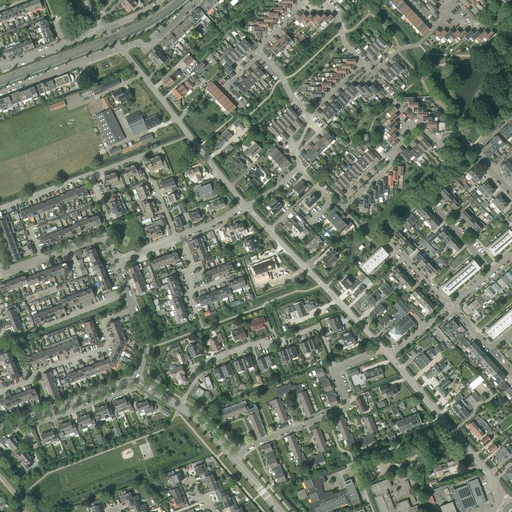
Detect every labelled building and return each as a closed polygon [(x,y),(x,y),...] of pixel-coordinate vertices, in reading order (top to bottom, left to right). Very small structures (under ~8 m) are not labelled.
[(39,0),(36,0),(34,1),(37,9),(42,8),(39,0)] [(134,0),(133,0),(125,8),(129,12),(134,7),(135,9),(139,6),(140,7),(143,4),(138,0),(136,2),(134,0)] [(214,9),(205,0),(203,2),(203,3),(200,6),(207,13),(212,8),(213,9),(214,9)] [(205,0),(214,9),(214,8),(213,7),(218,3),(215,0),(205,0)] [(281,0),(281,3),(283,3),(283,4),(288,4),(288,8),(290,9),(290,4),(293,4),(292,0),(281,0)] [(398,0),(393,5),(396,8),(403,2),(401,0),(398,0)] [(427,0),(429,1),(437,9),(438,8),(435,5),(437,3),(434,0),(427,0)] [(34,1),(29,3),(32,11),(37,9),(34,1)] [(437,9),(429,1),(425,4),(430,9),(428,11),(435,18),(438,15),(435,11),(437,9)] [(396,8),(399,12),(406,5),(403,2),(396,8)] [(29,3),(24,5),(27,13),(32,11),(29,3)] [(278,3),(278,8),(283,8),(283,13),(285,13),(285,8),(288,8),(288,4),(283,4),(283,3),(281,3),(278,3)] [(24,5),(19,7),(22,15),(27,13),(24,5)] [(399,12),(403,15),(410,9),(406,5),(399,12)] [(19,7),(14,9),(17,17),(22,15),(19,7)] [(195,10),(193,11),(202,20),(202,19),(201,18),(205,15),(198,8),(196,11),(195,10)] [(273,8),(273,13),(278,13),(278,18),(280,18),(280,13),(283,13),(283,8),(278,8),(273,8)] [(14,9),(8,10),(12,19),(12,21),(15,20),(14,18),(17,17),(14,9)] [(403,15),(406,19),(413,12),(410,9),(403,15)] [(8,10),(3,12),(7,21),(12,19),(8,10)] [(193,14),(190,16),(197,22),(198,24),(202,20),(193,11),(192,13),(193,14)] [(300,24),(301,23),(303,21),(307,18),(303,14),(302,16),(298,12),(296,14),(299,18),(296,20),(300,24)] [(304,26),(308,23),(310,21),(313,18),(310,14),(308,16),(305,12),(303,14),(307,18),(303,21),(301,23),(304,26)] [(312,26),(314,24),(315,23),(317,21),(320,18),(317,14),(315,16),(312,12),(310,14),(313,18),(310,21),(308,23),(312,26)] [(406,19),(409,22),(416,15),(413,12),(406,19)] [(269,13),(268,17),(268,18),(273,18),(273,23),(275,23),(276,18),(278,18),(278,13),(273,13),(269,13)] [(319,26),(322,23),(324,21),(327,18),(323,14),(322,16),(319,13),(317,14),(320,18),(317,21),(315,23),(319,26)] [(324,21),(322,23),(325,26),(334,18),(330,14),(329,16),(325,13),(323,14),(327,18),(324,21)] [(409,22),(413,26),(420,19),(416,15),(409,22)] [(187,17),(186,19),(194,27),(193,26),(197,22),(190,16),(188,18),(187,17)] [(264,17),(263,22),(268,22),(268,27),(271,27),(271,23),(273,23),(273,18),(268,18),(268,17),(264,17)] [(38,22),(40,27),(48,24),(46,19),(38,22)] [(185,21),(182,23),(189,30),(192,27),(193,28),(194,27),(186,19),(184,20),(185,21)] [(413,26),(416,29),(423,23),(420,19),(413,26)] [(259,22),(259,27),(263,27),(263,32),(266,32),(266,27),(268,27),(268,22),(263,22),(259,22)] [(178,26),(186,35),(187,34),(186,33),(189,30),(182,23),(180,25),(179,25),(178,26)] [(416,29),(419,33),(426,26),(423,23),(416,29)] [(40,27),(42,32),(50,29),(48,24),(40,27)] [(186,35),(178,26),(176,28),(177,28),(175,31),(181,37),(185,34),(186,35)] [(426,26),(419,33),(423,36),(430,29),(426,26)] [(255,37),(260,37),(261,37),(261,32),(263,32),(263,27),(259,27),(252,27),(252,32),(255,32),(255,37)] [(440,40),(442,38),(447,33),(443,30),(442,31),(438,28),(434,32),(437,35),(436,36),(440,40)] [(447,33),(442,38),(445,42),(448,39),(453,33),(450,30),(448,32),(445,28),(443,30),(447,33)] [(452,42),(455,39),(460,34),(457,30),(455,32),(452,28),(450,30),(453,33),(448,39),(452,42)] [(458,42),(464,37),(467,34),(464,30),(462,32),(459,28),(457,30),(460,34),(455,39),(458,42)] [(42,32),(44,38),(52,34),(50,29),(42,32)] [(284,35),(282,38),(289,46),(293,42),(291,39),(293,38),(284,29),(281,32),(284,35)] [(467,41),(468,40),(474,34),(470,31),(469,32),(466,29),(464,30),(467,34),(464,37),(467,41)] [(474,34),(468,40),(472,43),(478,37),(481,34),(477,31),(476,32),(472,29),(470,31),(474,34)] [(479,29),(477,31),(481,34),(478,37),(481,41),(482,39),(488,34),(484,31),(483,32),(479,29)] [(486,29),(484,31),(488,34),(482,39),(486,43),(495,35),(491,31),(489,33),(486,29)] [(171,32),(170,33),(178,42),(179,42),(179,41),(182,38),(181,37),(175,31),(172,33),(171,32)] [(169,36),(167,38),(173,45),(175,46),(179,43),(178,42),(170,33),(168,35),(169,36)] [(52,34),(44,38),(46,43),(54,40),(52,34)] [(276,36),(274,38),(286,49),(289,46),(282,38),(279,40),(276,36)] [(379,37),(375,40),(382,48),(384,46),(388,49),(391,46),(384,39),(383,41),(379,37)] [(173,45),(167,38),(164,40),(163,40),(162,41),(170,50),(171,49),(170,48),(173,45)] [(274,45),(280,51),(282,53),(286,49),(274,38),(273,39),(276,43),(274,45)] [(31,39),(26,41),(29,49),(34,47),(33,44),(32,42),(31,39)] [(244,39),(241,43),(248,50),(250,48),(253,52),(256,48),(255,47),(252,44),(250,42),(248,43),(244,39)] [(16,45),(19,53),(24,51),(21,43),(20,40),(15,42),(16,45)] [(375,40),(372,44),(379,51),(382,48),(375,40)] [(26,41),(21,43),(24,51),(29,49),(26,41)] [(235,44),(237,46),(244,53),(248,50),(241,43),(239,41),(235,44)] [(5,49),(0,50),(0,51),(1,54),(3,53),(4,55),(7,53),(8,57),(14,55),(9,44),(4,46),(5,49)] [(10,44),(9,44),(14,55),(19,53),(16,45),(14,46),(13,44),(11,45),(11,46),(11,47),(10,44)] [(280,51),(274,45),(271,47),(268,44),(265,47),(271,54),(273,52),(276,55),(280,51)] [(372,44),(368,47),(375,54),(379,51),(372,44)] [(150,58),(155,63),(162,56),(159,53),(161,51),(157,46),(153,50),(156,53),(150,58)] [(237,46),(233,49),(241,57),(244,53),(237,46)] [(375,54),(368,47),(365,50),(369,54),(367,56),(373,63),(377,60),(374,56),(375,54)] [(233,49),(230,53),(237,60),(241,57),(233,49)] [(228,50),(224,53),(234,63),(237,60),(230,53),(228,50)] [(220,57),(226,63),(233,70),(235,69),(232,65),(234,63),(224,53),(220,57)] [(183,61),(187,66),(194,60),(189,55),(183,61)] [(162,56),(155,63),(159,67),(164,62),(166,64),(171,60),(167,56),(165,58),(162,56)] [(394,63),(392,65),(400,74),(404,70),(399,65),(401,64),(394,57),(391,60),(394,63)] [(350,64),(350,69),(353,69),(353,64),(355,64),(355,59),(344,59),(344,64),(350,64)] [(202,62),(194,69),(199,74),(206,67),(202,62)] [(256,69),(254,71),(261,78),(264,75),(261,71),(262,69),(256,62),(252,65),(256,69)] [(226,63),(223,66),(226,70),(225,72),(231,79),(235,75),(232,72),(233,70),(226,63)] [(387,63),(386,65),(396,76),(399,72),(400,74),(392,65),(390,67),(387,63)] [(339,64),(339,69),(346,69),(345,74),(348,74),(348,69),(350,69),(350,64),(344,64),(339,64)] [(387,70),(385,72),(392,79),(396,76),(386,65),(384,66),(387,70)] [(334,68),(334,73),(340,73),(340,78),(343,78),(343,74),(345,74),(346,69),(339,69),(334,68)] [(249,69),(247,71),(257,81),(261,78),(254,71),(252,72),(249,69)] [(392,79),(385,72),(383,73),(380,70),(377,73),(383,80),(385,79),(389,82),(392,79)] [(249,75),(247,77),(254,85),(257,81),(247,71),(245,72),(249,75)] [(329,73),(329,78),(336,78),(336,83),(338,83),(338,78),(340,78),(340,73),(334,73),(329,73)] [(63,74),(61,75),(66,86),(66,84),(71,83),(72,82),(72,81),(73,79),(73,77),(72,76),(72,75),(71,74),(67,76),(67,74),(64,75),(63,74)] [(60,77),(57,78),(60,87),(64,85),(65,86),(66,86),(61,75),(59,76),(60,77)] [(242,76),(240,77),(250,88),(254,85),(247,77),(245,79),(242,76)] [(163,83),(168,88),(174,82),(171,79),(172,79),(170,77),(170,78),(169,77),(163,83)] [(203,79),(202,77),(201,77),(198,80),(195,84),(198,86),(200,82),(203,79)] [(242,82),(240,84),(247,91),(250,88),(240,77),(238,79),(242,82)] [(53,78),(51,79),(56,90),(56,88),(60,87),(57,78),(54,79),(53,78)] [(103,84),(106,90),(120,83),(117,78),(103,84)] [(324,78),(324,83),(331,83),(331,88),(333,88),(333,83),(336,83),(336,78),(329,78),(324,78)] [(50,81),(47,82),(50,90),(54,89),(55,90),(56,90),(51,79),(49,80),(50,81)] [(172,92),(175,96),(187,86),(192,82),(189,79),(184,83),(182,85),(181,84),(172,92)] [(43,82),(41,83),(45,94),(46,93),(46,92),(50,90),(47,82),(43,83),(43,82)] [(187,86),(175,96),(179,100),(188,92),(195,86),(192,82),(187,86)] [(247,91),(240,84),(238,86),(234,82),(231,85),(238,92),(239,91),(243,95),(247,91)] [(319,82),(319,87),(326,87),(326,92),(328,92),(328,87),(331,88),(331,83),(324,83),(319,82)] [(346,82),(344,84),(355,96),(356,97),(360,93),(359,93),(351,84),(349,86),(346,82)] [(45,94),(41,83),(39,83),(40,84),(36,86),(40,94),(44,93),(45,94)] [(206,90),(209,93),(216,87),(213,83),(206,90)] [(353,83),(351,84),(359,93),(360,93),(361,95),(365,92),(358,84),(356,86),(353,83)] [(371,98),(374,95),(365,85),(363,86),(359,83),(358,84),(365,92),(371,98)] [(366,83),(365,85),(374,95),(375,95),(379,92),(371,85),(370,86),(366,83)] [(106,91),(106,90),(103,84),(102,84),(92,89),(95,95),(106,91)] [(346,89),(344,91),(353,100),(356,97),(355,96),(344,84),(342,86),(346,89)] [(30,87),(28,88),(32,99),(33,100),(38,98),(34,87),(30,88),(30,87)] [(209,93),(213,97),(219,90),(216,87),(209,93)] [(314,87),(314,92),(321,92),(321,97),(323,97),(324,92),(326,92),(326,87),(319,87),(314,87)] [(27,89),(23,91),(27,99),(31,98),(32,99),(28,88),(26,88),(27,89)] [(121,89),(113,93),(116,99),(119,98),(121,103),(132,98),(129,90),(123,93),(121,89)] [(339,89),(337,91),(348,102),(349,103),(353,100),(344,91),(342,93),(339,89)] [(213,97),(216,100),(223,94),(219,90),(213,97)] [(20,91),(18,92),(22,102),(23,102),(22,101),(27,99),(23,91),(20,92),(20,91)] [(339,96),(337,97),(346,107),(349,103),(348,102),(337,91),(336,92),(339,96)] [(17,93),(13,94),(17,103),(21,101),(22,103),(22,102),(18,92),(16,92),(17,93)] [(321,92),(314,92),(312,92),(311,97),(313,97),(313,102),(318,102),(319,97),(321,97),(321,92)] [(10,95),(8,95),(13,107),(12,105),(17,103),(13,94),(10,96),(10,95)] [(216,100),(219,104),(226,97),(223,94),(216,100)] [(7,97),(3,98),(7,109),(13,107),(8,95),(6,96),(7,97)] [(332,96),(330,97),(342,110),(343,110),(346,107),(337,97),(335,99),(332,96)] [(219,104),(222,107),(229,101),(226,97),(219,104)] [(332,102),(330,104),(339,113),(342,110),(330,97),(329,99),(332,102)] [(406,107),(408,107),(408,103),(413,103),(413,98),(404,98),(404,103),(406,103),(406,107)] [(107,100),(102,103),(106,109),(111,107),(107,100)] [(66,101),(64,102),(64,101),(51,106),(49,106),(51,111),(57,108),(57,109),(66,105),(65,103),(66,103),(66,101)] [(222,107),(226,111),(233,104),(229,101),(222,107)] [(325,102),(323,104),(334,115),(337,112),(339,113),(330,104),(328,106),(325,102)] [(411,112),(413,112),(413,107),(420,108),(420,103),(413,103),(408,103),(408,107),(411,107),(411,112)] [(233,104),(226,111),(229,114),(236,108),(233,104)] [(325,109),(323,110),(330,118),(332,120),(336,117),(334,115),(323,104),(322,105),(325,109)] [(391,117),(394,113),(398,117),(399,115),(396,112),(398,110),(394,107),(387,113),(391,117)] [(420,108),(413,107),(413,112),(415,112),(415,117),(417,117),(418,112),(424,112),(424,108),(420,108)] [(292,134),(295,131),(291,126),(289,125),(293,122),(299,127),(302,124),(296,119),(298,117),(290,108),(268,129),(276,138),(279,135),(285,140),(288,137),(282,132),(286,128),(288,130),(292,134)] [(94,116),(109,146),(124,139),(110,109),(94,116)] [(330,118),(323,110),(321,112),(318,109),(315,112),(321,119),(323,118),(327,121),(330,118)] [(134,136),(160,124),(156,115),(146,120),(145,118),(143,119),(139,111),(125,117),(134,136)] [(420,122),(422,122),(422,117),(429,117),(429,113),(424,112),(418,112),(417,117),(420,117),(420,122)] [(389,125),(394,120),(397,124),(399,122),(396,119),(398,117),(394,113),(391,117),(385,121),(389,125)] [(425,122),(424,127),(427,127),(427,122),(434,122),(434,118),(429,117),(422,117),(422,122),(425,122)] [(239,119),(233,124),(236,127),(238,125),(242,130),(246,127),(239,119)] [(385,128),(389,132),(394,127),(397,130),(399,129),(396,125),(397,124),(394,120),(389,125),(385,128)] [(427,122),(427,127),(429,127),(429,132),(438,132),(438,131),(435,130),(435,127),(436,127),(436,122),(434,122),(427,122)] [(506,126),(503,129),(511,137),(511,135),(511,130),(508,126),(506,127),(506,126)] [(385,135),(388,139),(394,134),(397,137),(399,136),(396,132),(397,130),(394,127),(389,132),(385,135)] [(326,135),(324,137),(330,143),(334,139),(331,136),(333,135),(326,128),(323,131),(326,135)] [(511,138),(511,137),(503,129),(501,131),(502,131),(500,133),(508,142),(507,140),(511,137),(511,138)] [(221,136),(223,138),(226,141),(233,136),(227,130),(221,136)] [(140,141),(141,144),(153,139),(151,133),(139,139),(140,141)] [(422,140),(420,142),(427,149),(431,146),(427,142),(429,140),(422,133),(419,137),(422,140)] [(394,134),(388,139),(387,140),(390,144),(391,143),(394,146),(399,143),(395,139),(397,137),(394,134)] [(318,135),(317,137),(326,147),(330,143),(324,137),(321,139),(318,135)] [(495,137),(492,139),(501,148),(505,145),(497,136),(495,137)] [(318,142),(316,144),(322,150),(326,147),(317,137),(315,138),(318,142)] [(223,138),(215,145),(218,149),(226,141),(223,138)] [(491,142),(489,143),(497,152),(496,151),(500,147),(501,149),(501,148),(492,139),(490,141),(491,142)] [(415,140),(413,142),(424,153),(427,149),(420,142),(418,144),(415,140)] [(124,148),(121,149),(123,153),(142,146),(141,144),(140,141),(132,144),(130,141),(128,142),(129,146),(127,146),(126,143),(122,144),(124,148)] [(415,147),(413,148),(420,156),(424,153),(413,142),(412,143),(415,147)] [(253,157),(261,149),(256,143),(247,151),(246,150),(243,153),(247,157),(250,154),(253,157)] [(269,155),(272,159),(280,152),(278,150),(281,147),(278,143),(269,151),(271,153),(269,155)] [(310,143),(309,144),(318,154),(322,150),(316,144),(313,146),(310,143)] [(487,144),(484,146),(493,156),(492,154),(496,151),(497,152),(489,143),(487,145),(487,144)] [(310,149),(308,152),(314,158),(318,154),(309,144),(307,146),(310,149)] [(111,156),(122,152),(120,146),(109,151),(111,156)] [(493,156),(484,146),(482,149),(483,149),(481,151),(488,158),(492,155),(493,156)] [(401,147),(399,148),(410,159),(413,156),(406,148),(404,150),(401,147)] [(408,147),(406,148),(413,156),(417,159),(420,156),(413,148),(411,150),(408,147)] [(410,159),(399,148),(398,150),(401,153),(399,155),(406,162),(410,159)] [(272,159),(276,162),(286,152),(285,150),(281,154),(280,152),(272,159)] [(316,160),(314,158),(308,152),(306,154),(302,150),(299,153),(305,160),(307,159),(312,164),(316,160)] [(369,150),(365,153),(372,161),(374,159),(377,162),(381,159),(374,152),(373,154),(369,150)] [(276,162),(279,166),(286,159),(284,157),(288,153),(286,152),(276,162)] [(365,153),(362,157),(369,164),(372,161),(365,153)] [(230,166),(236,173),(239,170),(238,169),(243,164),(241,163),(245,159),(241,154),(237,158),(237,159),(230,166)] [(159,155),(154,157),(158,169),(163,167),(164,170),(168,169),(165,161),(162,162),(159,155)] [(158,169),(154,157),(149,159),(151,166),(148,167),(151,175),(154,174),(153,171),(158,169)] [(295,161),(291,157),(288,161),(286,159),(279,166),(282,169),(284,167),(286,169),(295,161)] [(362,157),(358,160),(365,167),(369,164),(362,157)] [(358,160),(355,163),(362,171),(365,167),(358,160)] [(500,170),(504,173),(511,165),(511,166),(508,161),(509,160),(500,168),(502,169),(500,170)] [(355,163),(351,167),(358,174),(362,171),(355,163)] [(135,165),(130,166),(133,176),(136,175),(137,178),(143,176),(143,177),(144,178),(145,177),(144,175),(143,170),(141,171),(140,170),(137,171),(135,165)] [(133,176),(130,166),(124,168),(127,175),(124,176),(127,184),(130,183),(128,178),(133,176)] [(393,169),(393,171),(398,171),(398,176),(403,176),(403,166),(398,166),(398,169),(393,169)] [(351,167),(348,170),(355,177),(358,174),(351,167)] [(193,178),(195,183),(201,180),(200,175),(201,175),(198,168),(187,172),(189,179),(193,178)] [(472,178),(473,178),(478,173),(474,168),(466,175),(470,179),(472,178)] [(246,185),(254,193),(261,186),(256,181),(262,175),(257,170),(252,175),(254,177),(246,185)] [(348,170),(344,173),(351,181),(355,177),(348,170)] [(388,173),(388,176),(393,176),(393,181),(398,181),(398,176),(398,171),(393,171),(393,173),(388,173)] [(115,172),(110,174),(114,186),(119,184),(120,187),(124,185),(121,177),(118,179),(115,172)] [(344,173),(341,177),(348,184),(351,181),(344,173)] [(478,173),(473,178),(474,180),(472,181),(475,184),(482,177),(478,173)] [(114,186),(110,174),(105,176),(107,183),(104,184),(107,192),(110,190),(109,188),(114,186)] [(388,181),(388,188),(393,188),(393,181),(393,176),(388,176),(388,178),(383,178),(383,180),(388,181)] [(341,177),(337,180),(344,187),(348,184),(341,177)] [(170,188),(172,191),(177,188),(176,185),(175,185),(173,178),(162,182),(165,190),(170,188)] [(296,190),(300,194),(306,188),(302,184),(304,182),(301,180),(298,183),(297,183),(292,188),(295,191),(296,190)] [(334,183),(337,187),(344,194),(346,192),(343,189),(344,187),(337,180),(334,183)] [(383,185),(383,193),(388,193),(388,190),(388,188),(388,181),(383,180),(383,183),(378,183),(378,185),(383,185)] [(483,193),(484,193),(491,187),(486,182),(479,189),(482,192),(484,190),(485,191),(483,193)] [(205,194),(207,198),(213,196),(219,194),(214,188),(213,188),(211,183),(196,189),(201,195),(205,194)] [(135,189),(137,194),(139,193),(149,190),(147,185),(141,187),(139,184),(131,187),(133,190),(135,189)] [(85,185),(80,187),(84,197),(89,195),(85,185)] [(373,187),(373,190),(378,190),(378,197),(383,197),(383,193),(383,185),(378,185),(378,187),(373,187)] [(439,192),(443,197),(451,190),(446,185),(439,192)] [(463,186),(470,193),(474,189),(476,187),(474,185),(472,187),(468,190),(467,188),(467,187),(465,185),(463,186)] [(80,187),(75,189),(79,199),(84,197),(80,187)] [(344,194),(337,187),(334,190),(337,194),(336,196),(342,202),(346,199),(342,196),(344,194)] [(491,187),(484,193),(488,198),(495,191),(491,187)] [(177,188),(172,191),(173,194),(167,196),(170,203),(174,201),(176,202),(176,200),(180,199),(178,195),(180,195),(177,188)] [(75,189),(70,191),(73,199),(74,201),(79,199),(75,189)] [(138,204),(140,203),(146,201),(144,197),(151,195),(149,190),(139,193),(137,194),(139,199),(136,200),(138,204)] [(368,192),(368,194),(373,195),(373,199),(378,199),(378,197),(378,190),(373,190),(373,192),(368,192)] [(443,197),(447,201),(454,195),(454,194),(451,190),(443,197)] [(70,191),(65,193),(68,201),(73,199),(70,191)] [(59,195),(60,196),(63,203),(68,201),(65,193),(59,195)] [(364,197),(364,199),(368,199),(368,204),(373,204),(373,199),(373,195),(368,194),(368,197),(364,197)] [(318,200),(313,195),(310,198),(309,197),(308,199),(308,200),(307,201),(305,199),(302,202),(306,205),(307,204),(310,208),(318,200)] [(447,201),(451,205),(458,199),(454,195),(447,201)] [(60,196),(55,198),(58,206),(63,204),(63,203),(60,196)] [(124,204),(122,199),(120,196),(112,199),(114,202),(109,204),(111,209),(124,204)] [(498,205),(504,200),(499,196),(492,202),(496,207),(498,205)] [(55,198),(50,200),(53,208),(58,206),(55,198)] [(269,210),(274,215),(283,206),(282,205),(284,204),(279,199),(278,201),(275,198),(268,206),(271,208),(269,210)] [(208,206),(210,211),(214,210),(213,209),(215,208),(215,210),(225,206),(223,199),(213,203),(213,204),(212,205),(211,204),(208,205),(207,203),(204,204),(205,205),(204,205),(205,207),(206,207),(208,206)] [(368,199),(364,199),(364,201),(358,202),(358,207),(363,207),(363,211),(368,211),(368,204),(368,199)] [(458,199),(451,205),(456,210),(462,205),(459,202),(460,202),(458,199)] [(50,200),(45,202),(49,212),(54,210),(53,208),(50,200)] [(504,200),(498,205),(500,207),(498,209),(501,212),(508,205),(504,200)] [(142,206),(144,211),(155,207),(153,201),(147,204),(146,201),(140,203),(141,206),(142,206)] [(45,202),(40,204),(43,212),(44,214),(49,212),(45,202)] [(40,204),(35,206),(38,214),(43,212),(40,204)] [(124,204),(111,209),(113,214),(120,211),(121,215),(127,213),(126,209),(124,204)] [(35,206),(30,207),(34,218),(33,216),(38,214),(35,206)] [(417,212),(422,217),(428,211),(423,206),(417,212)] [(30,207),(25,209),(28,218),(29,220),(34,218),(30,207)] [(155,207),(144,211),(146,216),(143,217),(144,221),(152,217),(151,214),(157,212),(155,207)] [(327,219),(330,222),(338,215),(336,213),(339,210),(336,207),(329,213),(331,215),(327,219)] [(460,215),(465,220),(470,216),(473,213),(468,208),(460,215)] [(28,218),(25,209),(20,211),(23,220),(28,218)] [(185,213),(188,220),(191,219),(192,223),(197,221),(197,220),(201,219),(199,214),(202,213),(200,210),(198,211),(197,210),(189,214),(188,212),(185,214),(185,213)] [(422,217),(425,221),(432,215),(428,211),(422,217)] [(93,217),(96,226),(102,224),(100,221),(103,220),(101,213),(93,216),(93,217)] [(188,220),(185,213),(181,215),(181,216),(175,218),(178,228),(185,225),(184,223),(188,222),(188,220)] [(0,220),(0,226),(11,222),(8,214),(0,217),(1,220),(0,220)] [(330,222),(334,226),(344,216),(343,214),(339,217),(338,215),(330,222)] [(301,219),(297,215),(295,217),(299,221),(297,224),(292,218),(285,225),(290,231),(291,229),(297,236),(305,229),(304,228),(303,223),(304,222),(301,219)] [(425,221),(429,225),(436,219),(432,215),(425,221)] [(334,226),(337,229),(344,222),(342,220),(346,217),(344,216),(334,226)] [(465,220),(469,225),(474,220),(470,216),(465,220)] [(93,217),(88,219),(91,227),(96,225),(96,226),(93,217)] [(88,219),(83,221),(86,230),(87,230),(86,229),(91,227),(88,219)] [(436,219),(429,225),(431,228),(430,228),(433,231),(434,229),(435,230),(440,224),(436,219)] [(484,228),(486,230),(495,221),(493,219),(484,227),(484,228)] [(159,225),(154,227),(158,237),(163,235),(160,229),(163,228),(161,220),(157,221),(159,225)] [(469,225),(473,229),(478,224),(474,220),(469,225)] [(83,221),(78,223),(81,232),(86,230),(83,221)] [(344,222),(337,229),(340,233),(344,229),(346,231),(353,224),(350,221),(346,224),(344,222)] [(0,226),(2,232),(13,227),(11,222),(0,226)] [(234,225),(231,226),(234,234),(246,230),(243,222),(238,224),(238,222),(234,224),(234,225)] [(73,225),(73,226),(76,233),(76,234),(81,232),(78,223),(73,225)] [(478,224),(473,229),(477,234),(482,229),(484,228),(484,227),(482,225),(480,227),(478,224)] [(73,226),(68,228),(71,236),(76,234),(76,233),(73,226)] [(158,237),(154,227),(151,228),(150,226),(144,228),(147,234),(150,233),(152,239),(158,237)] [(234,234),(231,226),(226,229),(225,226),(221,227),(221,229),(218,230),(218,231),(215,232),(218,240),(221,238),(222,240),(229,237),(234,234)] [(2,232),(4,237),(12,233),(15,232),(13,227),(2,232)] [(62,227),(57,229),(61,240),(66,238),(63,230),(62,227)] [(68,228),(63,230),(66,238),(71,236),(68,228)] [(57,229),(52,231),(56,242),(61,240),(57,229)] [(443,240),(450,234),(445,229),(440,234),(440,233),(438,234),(441,237),(442,236),(444,238),(443,240)] [(394,235),(398,240),(407,232),(405,234),(402,230),(401,231),(400,230),(394,235)] [(487,248),(494,256),(511,240),(511,233),(509,230),(487,248)] [(52,231),(47,233),(51,243),(56,242),(52,231)] [(398,240),(402,245),(407,240),(409,238),(409,237),(411,236),(407,232),(398,240)] [(4,237),(6,242),(14,238),(12,233),(4,237)] [(51,243),(47,233),(42,235),(46,245),(51,243)] [(317,234),(305,245),(309,250),(318,247),(322,244),(321,244),(324,241),(317,234)] [(443,240),(447,244),(453,238),(450,234),(443,240)] [(206,241),(204,236),(202,237),(201,236),(193,240),(189,241),(190,244),(194,243),(195,245),(203,242),(204,242),(206,241)] [(6,242),(8,247),(16,244),(14,238),(6,242)] [(248,247),(250,251),(259,247),(262,246),(260,241),(257,242),(255,238),(246,242),(246,243),(244,244),(245,248),(248,247)] [(452,247),(453,247),(457,243),(453,238),(447,244),(451,248),(452,247)] [(402,245),(406,249),(411,244),(407,240),(402,245)] [(204,242),(203,242),(195,245),(197,250),(205,247),(204,242)] [(411,244),(406,249),(411,254),(418,247),(413,242),(411,244)] [(427,242),(422,246),(425,248),(426,247),(430,252),(432,249),(428,245),(429,244),(427,242)] [(457,243),(453,247),(457,252),(462,248),(457,243)] [(8,247),(10,252),(18,249),(16,244),(8,247)] [(84,252),(86,257),(97,253),(95,248),(93,249),(92,246),(85,249),(86,252),(84,252)] [(207,252),(205,247),(197,250),(199,255),(207,252)] [(388,255),(386,253),(381,248),(360,267),(367,274),(388,255)] [(10,252),(12,257),(20,254),(20,253),(23,252),(22,250),(19,251),(18,249),(10,252)] [(324,265),(328,269),(338,259),(335,257),(338,254),(334,249),(328,255),(328,256),(322,261),(325,264),(324,265)] [(177,251),(171,253),(175,262),(176,264),(181,262),(180,260),(177,251)] [(209,257),(207,252),(199,255),(201,260),(209,257)] [(415,257),(419,262),(424,258),(422,255),(423,254),(420,252),(415,257)] [(89,256),(91,261),(100,258),(98,253),(97,253),(86,257),(89,256)] [(171,253),(166,255),(170,264),(175,262),(171,253)] [(20,254),(12,257),(14,262),(22,259),(20,254)] [(166,255),(161,257),(165,266),(170,264),(166,255)] [(161,257),(156,259),(160,268),(165,266),(161,257)] [(91,261),(93,266),(93,267),(94,266),(101,264),(101,263),(102,263),(100,258),(91,261)] [(274,258),(253,265),(259,282),(271,278),(268,270),(277,267),(274,258)] [(419,262),(423,266),(428,262),(424,258),(419,262)] [(160,268),(156,259),(151,261),(152,264),(151,265),(153,270),(154,270),(160,268)] [(231,261),(225,263),(229,272),(234,270),(233,268),(236,267),(234,262),(231,263),(231,261)] [(448,295),(468,278),(480,268),(473,261),(441,288),(448,295)] [(56,267),(59,275),(64,273),(61,265),(62,264),(61,262),(59,263),(60,265),(56,267)] [(423,266),(427,270),(434,264),(431,262),(429,263),(428,262),(423,266)] [(61,265),(64,273),(65,275),(70,273),(66,263),(62,264),(61,265)] [(93,272),(96,271),(104,268),(104,269),(107,268),(106,266),(103,267),(102,263),(101,263),(101,264),(94,266),(93,267),(93,266),(91,267),(93,272)] [(225,263),(220,265),(224,274),(229,272),(225,263)] [(129,268),(131,273),(140,270),(138,264),(129,268)] [(434,264),(427,270),(432,275),(438,270),(436,268),(436,267),(434,264)] [(220,265),(215,267),(218,276),(224,274),(220,265)] [(46,270),(50,280),(55,278),(54,276),(51,269),(52,268),(51,266),(49,267),(50,269),(46,270)] [(51,269),(54,276),(59,275),(56,267),(52,268),(51,269)] [(215,267),(210,269),(213,278),(218,276),(215,267)] [(394,279),(401,272),(396,267),(391,273),(389,271),(386,274),(388,276),(391,273),(393,276),(392,277),(394,279)] [(96,271),(98,276),(106,273),(104,269),(104,268),(96,271)] [(36,274),(39,282),(44,280),(41,272),(42,272),(41,269),(39,270),(40,273),(36,274)] [(213,278),(210,269),(205,271),(208,280),(213,278)] [(41,272),(44,280),(45,282),(50,280),(46,270),(42,272),(41,272)] [(131,273),(133,278),(142,275),(140,270),(131,273)] [(400,281),(401,281),(405,277),(401,272),(394,279),(398,283),(400,281)] [(30,277),(26,278),(28,284),(29,286),(34,284),(31,276),(32,276),(31,273),(29,274),(30,277)] [(98,276),(99,281),(108,278),(108,279),(111,278),(110,276),(107,277),(106,273),(98,276)] [(31,276),(34,284),(39,282),(36,274),(32,276),(31,276)] [(358,279),(361,282),(366,277),(363,274),(358,279)] [(505,274),(500,278),(507,286),(511,282),(505,274)] [(133,278),(135,283),(144,280),(142,275),(133,278)] [(167,278),(169,283),(178,280),(176,275),(167,278)] [(341,283),(347,290),(353,284),(349,280),(352,277),(350,275),(347,278),(341,283)] [(243,277),(238,279),(241,288),(246,286),(243,277)] [(370,281),(367,277),(361,284),(361,285),(358,289),(352,295),(356,299),(366,289),(364,287),(370,281)] [(401,281),(404,285),(409,281),(405,277),(401,281)] [(20,278),(15,279),(18,288),(23,286),(20,278)] [(99,287),(101,286),(110,283),(108,279),(108,278),(99,281),(97,282),(99,287)] [(500,278),(495,282),(502,290),(507,286),(500,278)] [(15,279),(10,281),(13,289),(18,288),(15,279)] [(238,279),(233,281),(236,290),(241,288),(238,279)] [(135,283),(137,288),(146,285),(144,280),(135,283)] [(169,289),(180,285),(178,280),(169,283),(167,284),(168,289),(169,289)] [(10,281),(5,283),(8,291),(13,289),(10,281)] [(227,283),(229,287),(229,286),(231,292),(236,290),(233,281),(227,283)] [(393,291),(390,287),(385,281),(379,287),(388,297),(393,291)] [(409,281),(404,285),(407,288),(406,289),(408,291),(414,286),(409,281)] [(495,282),(490,287),(497,294),(502,290),(495,282)] [(8,291),(5,283),(0,285),(0,286),(1,289),(0,289),(0,292),(0,293),(2,292),(3,295),(9,293),(8,291)] [(110,283),(101,286),(103,291),(107,290),(108,292),(111,291),(110,289),(111,288),(110,283)] [(137,288),(139,293),(148,290),(146,285),(137,288)] [(170,294),(170,295),(182,290),(180,285),(169,289),(171,294),(170,294)] [(229,286),(229,287),(224,288),(227,297),(233,295),(231,292),(229,286)] [(88,287),(85,288),(90,299),(95,297),(91,288),(89,289),(88,287)] [(214,287),(212,288),(217,301),(222,299),(219,290),(216,291),(215,290),(214,287)] [(490,287),(485,291),(492,298),(497,294),(490,287)] [(84,291),(81,292),(85,301),(90,299),(85,288),(83,289),(84,291)] [(211,293),(209,294),(212,303),(217,301),(212,288),(210,288),(211,291),(211,293)] [(224,288),(219,290),(222,299),(227,297),(224,288)] [(411,294),(416,299),(422,294),(417,289),(411,294)] [(172,299),(175,298),(175,299),(180,297),(184,295),(182,290),(170,295),(172,299)] [(80,303),(76,294),(75,291),(70,293),(71,296),(75,305),(80,303)] [(485,291),(480,295),(488,304),(492,301),(491,299),(492,298),(485,291)] [(76,294),(80,303),(85,301),(81,292),(76,294)] [(375,293),(368,300),(373,306),(379,301),(378,301),(380,299),(375,293)] [(209,294),(204,296),(207,305),(212,303),(209,294)] [(416,299),(420,303),(426,298),(422,294),(416,299)] [(480,295),(475,299),(483,308),(482,307),(487,303),(488,304),(480,295)] [(71,296),(66,298),(70,307),(75,305),(71,296)] [(207,305),(204,296),(198,298),(202,307),(207,305)] [(172,299),(169,301),(171,305),(173,305),(182,301),(180,297),(175,299),(175,298),(172,299)] [(61,300),(62,304),(63,304),(64,308),(65,309),(70,307),(66,298),(61,300)] [(420,303),(424,308),(430,302),(426,298),(420,303)] [(309,311),(309,310),(318,306),(315,299),(307,303),(308,305),(304,307),(302,302),(294,305),(295,305),(289,308),(291,312),(296,310),(299,317),(306,314),(306,313),(309,311)] [(475,299),(471,303),(479,313),(481,311),(480,310),(483,308),(475,299)] [(373,306),(368,300),(362,305),(367,310),(372,305),(373,306)] [(371,314),(375,318),(382,311),(383,312),(386,309),(383,306),(388,302),(386,300),(371,314)] [(410,311),(400,300),(392,307),(399,315),(402,318),(410,311)] [(173,305),(175,310),(184,307),(182,301),(173,305)] [(430,302),(424,308),(426,310),(426,311),(428,313),(434,307),(430,302)] [(477,311),(471,303),(466,308),(472,315),(477,311)] [(62,304),(58,306),(61,314),(66,312),(65,309),(64,308),(63,304),(62,304)] [(17,313),(20,312),(18,307),(17,307),(16,305),(7,308),(8,311),(7,311),(9,316),(17,313)] [(46,306),(48,310),(51,318),(56,316),(53,308),(51,305),(46,306)] [(58,306),(53,308),(56,316),(61,314),(58,306)] [(173,311),(175,316),(191,310),(190,308),(185,310),(184,307),(175,310),(173,311)] [(511,309),(486,331),(493,339),(511,322),(511,309)] [(48,310),(43,312),(46,320),(51,318),(48,310)] [(191,310),(175,316),(178,324),(187,321),(186,318),(188,317),(186,312),(188,311),(189,313),(192,312),(191,310)] [(379,323),(383,327),(391,320),(390,319),(396,313),(394,310),(379,323)] [(43,312),(37,314),(41,322),(46,320),(43,312)] [(9,316),(11,321),(19,318),(17,313),(9,316)] [(41,322),(37,314),(32,316),(35,324),(41,322)] [(399,317),(394,322),(396,324),(402,318),(399,315),(399,314),(398,316),(399,317)] [(388,333),(395,341),(415,324),(407,315),(388,333)] [(265,322),(263,316),(258,319),(257,318),(254,319),(254,320),(249,322),(253,330),(255,329),(256,330),(259,329),(258,328),(260,327),(260,328),(263,327),(262,323),(265,322)] [(328,320),(333,331),(342,328),(340,324),(339,324),(336,317),(328,320)] [(11,321),(13,326),(21,323),(19,318),(11,321)] [(110,323),(112,329),(121,325),(120,322),(124,321),(123,319),(119,320),(110,323)] [(452,319),(449,322),(456,330),(459,327),(452,319)] [(81,329),(81,330),(94,326),(92,321),(83,324),(84,327),(81,329)] [(449,322),(445,326),(450,332),(454,329),(456,331),(456,330),(449,322)] [(23,328),(21,323),(13,326),(15,332),(17,331),(18,334),(26,330),(25,327),(23,328)] [(112,329),(114,334),(123,330),(127,329),(126,327),(122,328),(121,325),(112,329)] [(86,331),(87,334),(96,331),(94,326),(81,330),(82,332),(86,331)] [(450,332),(445,326),(441,329),(447,335),(450,332)] [(247,338),(242,327),(238,328),(238,330),(231,332),(235,341),(242,338),(242,340),(247,338)] [(114,334),(116,339),(125,335),(123,330),(114,334)] [(85,339),(85,341),(98,336),(96,331),(87,334),(88,337),(85,339)] [(344,344),(345,346),(350,344),(349,344),(356,342),(353,336),(352,336),(350,331),(339,335),(341,339),(338,340),(342,344),(344,344)] [(211,343),(214,351),(221,349),(218,342),(223,340),(220,333),(216,334),(218,338),(213,340),(212,339),(207,341),(208,344),(211,343)] [(76,335),(70,337),(76,352),(78,351),(77,348),(80,347),(76,335)] [(117,341),(116,342),(125,346),(127,341),(125,335),(116,339),(117,341)] [(98,336),(85,341),(86,342),(90,341),(91,344),(100,341),(98,336)] [(70,337),(65,339),(70,350),(72,349),(74,353),(76,352),(70,337)] [(312,337),(306,339),(312,354),(314,353),(313,350),(319,348),(315,338),(313,339),(312,337)] [(65,339),(60,341),(66,356),(68,355),(67,351),(70,350),(65,339)] [(312,354),(306,339),(301,341),(301,343),(299,344),(303,354),(309,351),(310,354),(312,354)] [(60,341),(55,343),(59,354),(62,353),(64,357),(66,356),(60,341)] [(116,342),(114,347),(123,351),(125,346),(116,342)] [(469,353),(477,346),(474,342),(471,345),(469,343),(464,347),(466,349),(467,348),(470,351),(469,353)] [(55,343),(50,345),(56,360),(56,361),(59,360),(57,355),(59,354),(55,343)] [(183,353),(186,360),(189,359),(189,358),(200,353),(196,344),(194,345),(194,344),(193,344),(192,344),(191,344),(190,344),(189,345),(188,345),(187,346),(187,347),(186,348),(186,349),(186,350),(186,351),(187,352),(183,353)] [(46,349),(49,358),(52,357),(54,360),(56,360),(50,345),(45,347),(46,349)] [(291,345),(285,347),(291,362),(293,361),(292,358),(298,356),(294,346),(292,347),(291,345)] [(472,353),(474,355),(480,349),(477,346),(469,353),(470,354),(472,353)] [(114,347),(112,352),(120,356),(123,351),(114,347)] [(291,362),(285,347),(279,349),(280,351),(278,352),(282,362),(288,360),(289,362),(291,362)] [(434,351),(429,356),(417,366),(421,370),(430,362),(429,360),(431,358),(440,351),(437,347),(433,350),(434,351)] [(413,361),(417,366),(429,356),(434,351),(433,350),(432,348),(426,352),(427,353),(424,355),(423,353),(413,361)] [(46,349),(41,351),(46,364),(48,363),(46,359),(49,358),(46,349)] [(474,355),(477,358),(483,353),(480,349),(474,355)] [(41,351),(36,353),(39,362),(42,361),(43,364),(46,364),(41,351)] [(1,355),(3,360),(12,357),(10,352),(8,352),(3,354),(1,355)] [(112,352),(110,357),(118,361),(120,358),(123,359),(124,357),(120,356),(112,352)] [(36,353),(31,355),(36,367),(38,367),(36,363),(39,362),(36,353)] [(185,362),(181,353),(177,354),(180,364),(185,362)] [(269,353),(264,355),(269,370),(272,369),(270,366),(276,364),(272,354),(270,355),(269,353)] [(477,358),(480,362),(487,356),(483,353),(477,358)] [(36,367),(31,355),(26,357),(29,366),(32,365),(33,368),(36,367)] [(247,355),(241,357),(246,372),(249,371),(248,368),(253,366),(249,356),(247,357),(247,355)] [(269,370),(264,355),(258,357),(259,359),(257,360),(260,370),(266,368),(267,371),(269,370)] [(482,367),(490,360),(487,356),(480,362),(483,365),(482,367)] [(3,360),(5,365),(14,362),(12,357),(3,360)] [(100,362),(97,363),(101,372),(106,370),(101,357),(99,358),(100,362)] [(103,357),(101,357),(106,370),(111,368),(107,359),(105,360),(103,357)] [(109,359),(107,359),(111,368),(116,366),(118,361),(110,357),(109,359)] [(246,372),(241,357),(235,359),(236,361),(234,362),(237,372),(243,370),(244,373),(246,372)] [(424,375),(428,379),(435,374),(436,375),(449,365),(444,359),(424,375)] [(93,360),(91,361),(97,376),(98,376),(96,373),(101,372),(97,363),(94,364),(93,360)] [(486,369),(487,369),(493,363),(490,360),(482,367),(485,370),(486,369)] [(90,366),(87,367),(91,376),(95,374),(96,377),(97,376),(91,361),(89,362),(90,366)] [(2,370),(3,372),(16,367),(14,362),(5,365),(6,368),(2,370)] [(226,363),(220,365),(226,380),(226,381),(229,380),(227,376),(233,374),(229,364),(227,365),(226,363)] [(490,372),(490,373),(496,367),(493,363),(487,369),(488,370),(486,372),(488,373),(490,372)] [(83,364),(81,365),(85,378),(91,376),(87,367),(84,368),(83,364)] [(80,370),(77,371),(80,380),(85,378),(81,365),(79,366),(80,370)] [(176,376),(179,384),(187,381),(184,373),(185,373),(182,365),(176,368),(176,367),(175,366),(174,365),(173,365),(171,366),(170,367),(170,368),(170,369),(170,370),(169,370),(172,378),(176,376)] [(226,380),(220,365),(215,367),(215,369),(213,370),(217,380),(223,377),(224,381),(226,380)] [(8,372),(9,375),(18,372),(16,367),(3,372),(4,374),(8,372)] [(314,370),(317,378),(324,375),(326,374),(325,371),(323,372),(322,367),(314,370)] [(364,373),(366,380),(379,375),(379,376),(382,375),(382,374),(383,374),(380,367),(364,373)] [(490,373),(493,376),(499,370),(496,367),(490,373)] [(73,368),(71,369),(75,381),(80,380),(77,371),(74,372),(73,368)] [(348,371),(350,376),(359,373),(356,368),(348,371)] [(75,381),(71,369),(68,370),(70,373),(67,375),(69,382),(70,383),(75,381)] [(43,374),(45,379),(53,376),(52,373),(56,372),(55,370),(53,371),(52,371),(43,374)] [(494,381),(503,374),(499,370),(493,376),(496,379),(494,381)] [(18,372),(9,375),(10,378),(6,380),(7,382),(11,380),(20,377),(18,372)] [(436,389),(442,396),(447,393),(444,389),(452,383),(449,381),(454,378),(455,380),(458,378),(454,374),(436,389)] [(499,384),(500,386),(505,382),(503,380),(506,377),(503,374),(494,381),(498,385),(499,384)] [(320,385),(322,385),(329,382),(328,379),(326,379),(324,375),(317,378),(320,385)] [(471,383),(469,385),(473,390),(476,387),(476,388),(484,381),(480,375),(471,383)] [(45,379),(47,384),(59,380),(58,378),(55,379),(53,376),(45,379)] [(204,382),(200,384),(205,389),(209,388),(209,389),(214,387),(209,376),(205,377),(205,378),(203,379),(204,382)] [(47,384),(48,389),(57,386),(55,381),(59,380),(47,384)] [(325,392),(332,389),(334,389),(332,385),(331,386),(329,382),(322,385),(325,392)] [(290,383),(283,386),(285,394),(286,395),(289,394),(289,392),(293,391),(292,387),(290,383)] [(205,389),(200,384),(198,387),(197,387),(194,392),(195,396),(198,398),(202,397),(205,392),(204,391),(205,389)] [(292,387),(293,391),(294,390),(296,394),(303,392),(300,384),(292,387)] [(387,388),(386,384),(379,387),(382,395),(385,393),(387,397),(398,393),(395,384),(387,388)] [(30,385),(28,386),(33,401),(39,398),(35,388),(31,389),(30,385)] [(27,391),(24,392),(27,400),(33,398),(33,401),(28,386),(26,387),(27,391)] [(48,389),(50,395),(63,390),(62,388),(58,389),(57,386),(48,389)] [(278,398),(279,398),(282,397),(281,395),(285,394),(283,386),(275,389),(278,398)] [(20,389),(18,390),(22,402),(27,400),(24,392),(21,393),(20,389)] [(325,392),(328,400),(335,397),(337,396),(335,393),(334,393),(332,389),(325,392)] [(17,394),(14,396),(17,404),(22,402),(18,390),(15,391),(17,394)] [(63,390),(50,395),(52,400),(61,396),(60,393),(64,392),(63,390)] [(305,391),(303,392),(296,394),(297,398),(299,397),(301,401),(308,398),(305,391)] [(452,407),(457,414),(464,408),(465,407),(467,406),(462,399),(463,398),(461,395),(462,393),(461,392),(453,399),(457,403),(452,407)] [(465,408),(464,408),(457,414),(463,420),(470,414),(467,411),(472,408),(471,407),(481,399),(474,392),(466,399),(470,403),(467,406),(465,407),(465,408)] [(10,393),(7,394),(13,409),(14,408),(13,406),(17,404),(14,396),(11,397),(10,393)] [(13,409),(7,394),(5,395),(7,398),(4,399),(7,408),(12,406),(13,409)] [(124,397),(119,399),(123,411),(131,408),(132,410),(133,410),(132,408),(129,402),(127,403),(124,397)] [(335,397),(328,400),(331,407),(340,404),(338,400),(337,401),(335,397)] [(358,408),(360,413),(368,410),(366,406),(368,405),(366,401),(365,402),(363,397),(355,401),(357,405),(358,408)] [(272,401),(275,408),(282,405),(284,405),(283,401),(281,402),(279,398),(278,398),(272,401)] [(311,406),(308,398),(301,401),(299,402),(300,405),(302,404),(304,409),(311,406)] [(123,411),(119,399),(113,401),(115,407),(113,408),(116,418),(119,416),(118,413),(123,411)] [(146,414),(157,409),(155,403),(152,405),(151,402),(148,403),(147,400),(141,402),(146,414)] [(377,404),(379,408),(383,407),(388,405),(385,400),(377,404)] [(236,406),(236,404),(232,406),(233,407),(229,409),(228,407),(225,409),(226,410),(221,412),(224,419),(246,411),(257,438),(266,435),(265,431),(263,432),(261,428),(263,427),(262,424),(260,425),(258,420),(260,420),(259,416),(257,417),(255,413),(258,412),(256,406),(256,407),(256,406),(255,404),(253,405),(254,407),(247,410),(243,401),(240,403),(241,404),(236,406)] [(145,411),(141,402),(136,404),(138,410),(135,411),(138,418),(140,417),(139,413),(145,411)] [(106,404),(100,406),(104,415),(109,413),(111,417),(114,416),(111,409),(108,410),(106,404)] [(278,416),(285,413),(287,412),(285,409),(284,409),(282,405),(275,408),(278,416)] [(104,415),(100,406),(94,408),(97,414),(94,415),(97,423),(100,422),(99,420),(105,418),(104,415)] [(314,414),(311,406),(304,409),(302,409),(303,413),(305,412),(306,416),(314,414)] [(88,413),(83,415),(86,424),(87,427),(95,424),(93,418),(91,419),(88,413)] [(285,413),(278,416),(281,423),(290,420),(288,416),(287,417),(285,413)] [(417,413),(403,419),(405,423),(409,422),(409,424),(411,424),(412,427),(421,424),(417,413)] [(86,424),(83,415),(77,417),(79,424),(77,425),(79,430),(81,429),(87,427),(86,424)] [(335,418),(338,426),(345,423),(347,422),(345,419),(344,419),(342,415),(335,418)] [(365,422),(366,426),(374,423),(371,416),(362,419),(363,423),(365,422)] [(467,425),(470,429),(482,419),(482,418),(481,419),(478,416),(467,425)] [(405,423),(403,419),(396,422),(400,432),(412,427),(411,424),(409,424),(409,422),(405,423)] [(473,432),(479,427),(485,422),(482,419),(470,429),(471,430),(470,430),(472,432),(473,432)] [(70,420),(64,422),(68,434),(74,432),(75,435),(78,434),(75,425),(72,426),(70,420)] [(68,434),(64,422),(58,424),(61,431),(58,432),(61,440),(64,439),(63,436),(68,434)] [(341,433),(348,430),(350,430),(348,426),(346,427),(345,423),(338,426),(341,433)] [(369,433),(369,434),(370,433),(377,431),(374,423),(366,426),(364,427),(366,430),(368,429),(369,433)] [(473,432),(476,435),(487,425),(486,424),(480,428),(479,427),(473,432)] [(487,425),(476,435),(479,439),(488,431),(486,429),(489,427),(487,425)] [(496,433),(499,431),(498,430),(500,429),(497,426),(489,432),(491,434),(494,432),(496,433)] [(313,433),(314,437),(322,435),(319,427),(310,430),(311,434),(313,433)] [(52,429),(46,431),(50,441),(50,442),(56,440),(56,442),(59,440),(57,434),(54,435),(52,429)] [(343,440),(345,440),(352,437),(351,434),(349,434),(348,430),(341,433),(343,440)] [(50,441),(46,431),(41,434),(43,440),(40,441),(43,447),(45,446),(44,443),(50,441)] [(367,436),(363,438),(366,445),(374,442),(370,433),(369,434),(367,434),(367,436)] [(289,444),(296,441),(298,441),(296,437),(295,438),(293,434),(286,437),(289,444)] [(5,441),(9,446),(17,439),(13,435),(8,439),(6,437),(0,442),(2,444),(5,441)] [(316,441),(317,445),(325,442),(322,435),(314,437),(313,438),(314,441),(316,441)] [(356,441),(357,444),(358,448),(366,445),(363,438),(363,436),(359,437),(360,439),(356,441)] [(481,441),(485,446),(491,440),(487,436),(481,441)] [(348,447),(357,444),(356,441),(354,441),(352,437),(345,440),(348,447)] [(17,439),(9,446),(13,450),(9,454),(11,456),(18,450),(16,448),(21,444),(17,439)] [(289,444),(292,452),(299,449),(301,448),(299,445),(298,446),(296,441),(289,444)] [(320,453),(321,452),(328,450),(325,442),(317,445),(316,445),(317,449),(319,448),(320,452),(320,453)] [(265,453),(272,450),(269,443),(260,446),(262,450),(263,449),(265,453)] [(487,449),(491,454),(500,447),(498,445),(496,447),(493,444),(487,449)] [(511,448),(509,445),(495,458),(500,464),(510,455),(511,456),(511,448)] [(295,459),(296,458),(304,456),(302,453),(301,453),(299,449),(292,452),(295,459)] [(18,456),(22,461),(29,454),(25,450),(21,454),(19,452),(14,456),(16,458),(18,456)] [(266,457),(268,461),(275,458),(272,450),(265,453),(263,454),(264,457),(266,457)] [(320,453),(320,452),(318,453),(318,455),(314,456),(317,464),(325,461),(321,452),(320,453)] [(29,454),(22,461),(21,462),(25,467),(24,467),(26,470),(31,466),(29,463),(33,459),(29,454)] [(307,459),(308,463),(309,467),(317,464),(314,456),(314,455),(310,456),(311,458),(307,459)] [(299,466),(308,463),(307,459),(305,460),(304,456),(296,458),(299,466)] [(269,464),(271,468),(278,465),(275,458),(268,461),(266,461),(267,465),(269,464)] [(456,458),(446,462),(450,472),(460,469),(456,458)] [(450,472),(446,462),(434,466),(438,477),(450,472)] [(200,473),(201,476),(208,473),(204,463),(202,464),(198,466),(194,467),(197,475),(200,473)] [(275,475),(283,472),(280,465),(278,465),(271,468),(271,469),(272,471),(274,471),(275,475)] [(304,489),(297,492),(300,499),(307,497),(307,496),(306,495),(309,495),(312,502),(311,502),(312,503),(310,504),(311,509),(314,508),(315,511),(325,511),(348,503),(347,502),(351,500),(353,506),(361,503),(352,481),(351,480),(351,479),(349,480),(344,482),(345,484),(344,484),(346,489),(333,494),(332,492),(323,493),(322,491),(321,484),(326,482),(325,480),(324,477),(327,476),(343,470),(345,469),(344,466),(342,466),(326,473),(323,474),(314,478),(307,480),(304,481),(304,482),(307,489),(306,489),(307,490),(305,490),(304,489)] [(283,472),(275,475),(274,475),(275,479),(277,478),(278,483),(286,480),(283,472)] [(169,477),(173,487),(180,484),(179,482),(183,480),(180,473),(169,477)] [(205,486),(208,484),(215,481),(212,474),(209,475),(208,473),(201,476),(205,486)] [(448,502),(440,506),(442,511),(466,511),(477,508),(476,506),(486,502),(477,478),(467,482),(468,484),(454,489),(453,488),(452,483),(442,487),(446,496),(448,502)] [(392,487),(389,480),(389,479),(370,486),(373,494),(375,493),(377,496),(375,497),(380,511),(419,511),(417,505),(411,508),(408,500),(397,504),(397,511),(395,511),(387,489),(392,487)] [(214,490),(215,492),(222,490),(219,480),(215,481),(208,484),(211,492),(214,490)] [(170,490),(173,498),(184,494),(180,484),(173,487),(174,489),(170,490)] [(219,502),(223,501),(222,501),(230,498),(227,491),(223,492),(222,490),(215,492),(219,502)] [(126,500),(128,505),(140,500),(139,499),(140,498),(139,496),(138,496),(138,495),(134,497),(132,491),(127,494),(125,491),(121,493),(122,495),(121,496),(123,502),(126,500)] [(184,494),(173,498),(176,505),(180,504),(180,506),(188,503),(184,494)] [(229,507),(230,509),(237,506),(233,496),(230,498),(222,501),(223,501),(225,508),(229,507)] [(134,509),(135,511),(140,511),(147,509),(145,503),(141,505),(140,500),(128,505),(130,510),(134,509)] [(102,511),(101,510),(105,509),(103,503),(92,507),(93,511),(102,511)]
